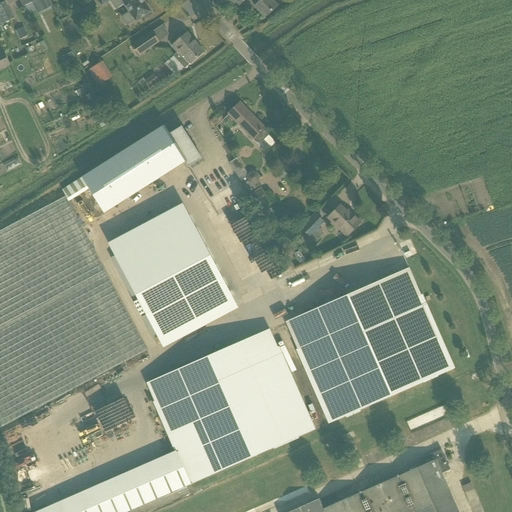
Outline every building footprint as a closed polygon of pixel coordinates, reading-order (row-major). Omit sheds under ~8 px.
[(5,0),(7,3),(2,5),(9,21),(14,19),(8,5),(18,0),(5,0)] [(19,0),(23,7),(37,0),(38,0),(44,10),(53,5),(50,0),(19,0)] [(123,16),(122,18),(126,23),(129,24),(134,20),(136,22),(151,12),(143,0),(97,0),(101,6),(109,0),(121,0),(129,12),(123,16)] [(261,0),(255,6),(255,7),(264,17),(265,17),(278,6),(272,0),(261,0)] [(0,18),(2,24),(9,21),(2,5),(0,5),(0,18)] [(28,36),(25,30),(17,34),(20,40),(28,36)] [(132,45),(139,55),(159,42),(152,32),(132,45)] [(190,63),(204,52),(187,33),(172,46),(183,58),(179,62),(184,68),(190,63)] [(4,53),(0,55),(0,68),(9,64),(4,53)] [(106,61),(91,68),(99,85),(114,78),(106,61)] [(159,81),(153,74),(145,80),(150,88),(159,81)] [(263,129),(265,128),(240,103),(228,114),(253,140),(257,142),(260,143),(262,142),(269,135),(263,129)] [(80,178),(103,214),(184,162),(188,167),(202,158),(194,147),(193,148),(189,142),(191,141),(181,126),(167,135),(162,127),(163,126),(162,125),(80,178)] [(271,146),(276,142),(270,135),(265,139),(271,146)] [(248,175),(246,173),(238,177),(253,202),(266,194),(258,183),(256,185),(253,185),(250,184),(248,181),(247,178),(248,175)] [(0,426),(146,349),(64,196),(0,229),(0,426)] [(328,218),(347,237),(361,223),(352,214),(351,216),(340,205),(328,218)] [(316,215),(309,222),(302,229),(310,237),(324,223),(316,215)] [(155,234),(148,238),(114,256),(156,335),(231,296),(189,216),(155,234)] [(274,268),(255,220),(240,226),(247,244),(252,242),(262,269),(270,266),(271,269),(274,268)] [(421,295),(298,350),(330,423),(453,369),(421,295)] [(155,402),(176,451),(191,484),(314,430),(278,348),(155,402)] [(111,430),(140,417),(130,395),(101,408),(111,430)] [(417,417),(406,421),(411,431),(421,426),(417,417)] [(344,442),(342,437),(333,440),(336,446),(344,442)] [(458,511),(442,473),(450,470),(448,464),(446,465),(445,462),(446,461),(441,450),(423,457),(426,463),(323,509),(319,499),(289,511),(458,511)] [(473,482),(463,485),(468,501),(477,498),(473,482)]
